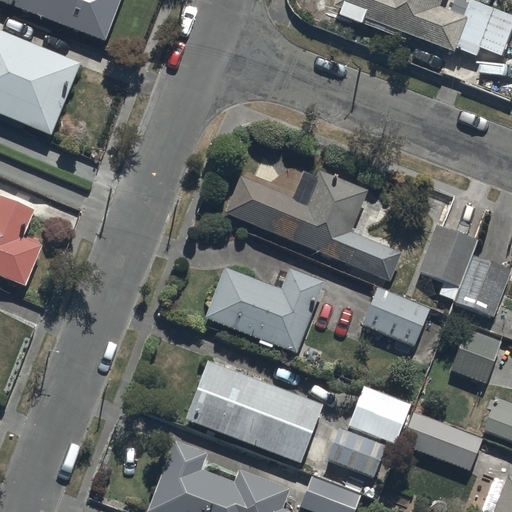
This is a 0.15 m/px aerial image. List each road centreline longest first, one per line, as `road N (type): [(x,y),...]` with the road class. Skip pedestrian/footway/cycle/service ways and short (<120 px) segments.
road 1 (residential): [(26,511),(212,53)]
road 2 (residential): [(212,53),(511,164)]
